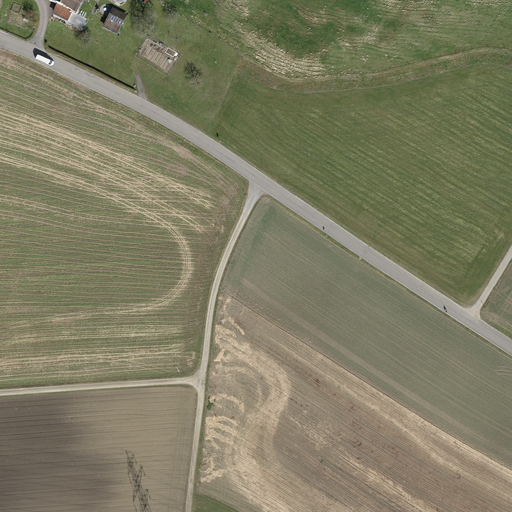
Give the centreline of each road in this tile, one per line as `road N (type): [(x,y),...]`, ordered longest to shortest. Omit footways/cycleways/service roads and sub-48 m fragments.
road 1 (tertiary): [(0,40),(224,155),(511,346)]
road 2 (track): [(261,181),(216,279),(188,511)]
road 3 (track): [(0,393),(203,379)]
